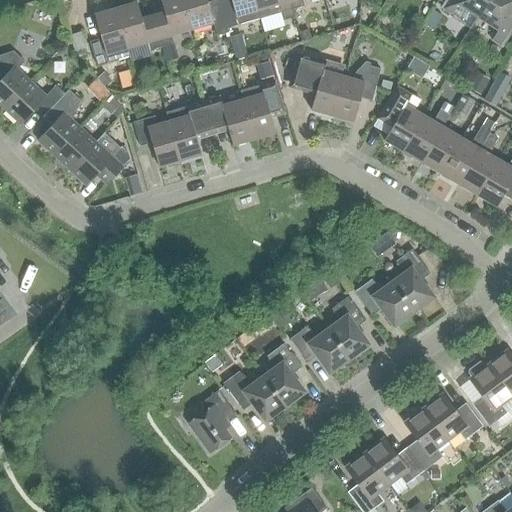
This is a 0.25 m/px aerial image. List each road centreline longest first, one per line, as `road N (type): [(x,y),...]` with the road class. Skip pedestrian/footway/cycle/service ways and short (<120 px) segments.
road 1 (residential): [(503,284),(471,251),(323,157),(86,223),(0,150)]
road 2 (residential): [(221,503),(503,284)]
